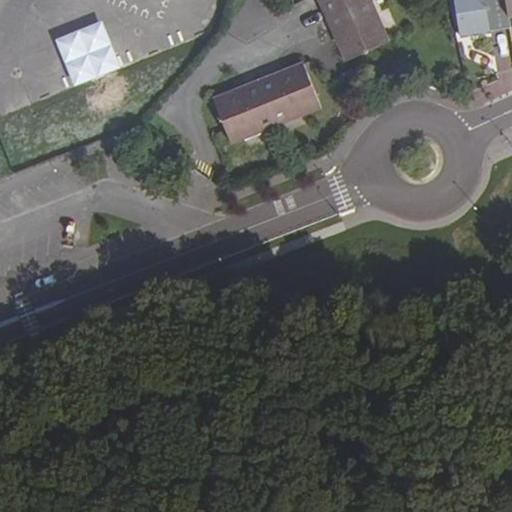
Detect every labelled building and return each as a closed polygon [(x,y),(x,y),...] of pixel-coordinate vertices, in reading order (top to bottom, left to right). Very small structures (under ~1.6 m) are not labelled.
[(322,0),(314,0),(323,18),(329,15),(322,0)] [(368,0),(322,0),(340,38),(334,41),(344,63),(388,42),(368,0)] [(509,28),(506,18),(503,0),(454,0),(460,37),(509,28)] [(511,0),(503,0),(506,18),(511,16),(511,0)] [(329,15),(323,18),(334,41),(340,38),(329,15)] [(104,23),(57,40),(74,87),(121,71),(104,23)] [(232,92),(210,100),(227,140),(316,104),(300,64),(279,73),(282,79),(234,99),(232,92)] [(279,73),(232,92),(234,99),(282,79),(279,73)]
